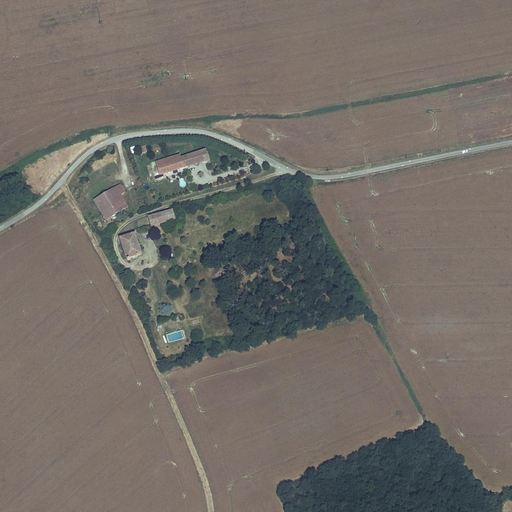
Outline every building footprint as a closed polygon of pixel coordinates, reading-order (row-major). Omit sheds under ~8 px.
[(179,159),(178,156),(155,163),(158,175),(207,160),(204,151),(179,159)] [(124,191),(120,184),(102,194),(94,198),(107,219),(108,218),(109,221),(112,219),(110,217),(127,207),(123,200),(117,203),(114,197),(120,194),(124,191)] [(117,203),(123,200),(120,194),(114,197),(117,203)] [(148,217),(151,226),(176,218),(173,209),(148,217)] [(119,237),(127,258),(129,257),(142,253),(135,232),(119,237)]
